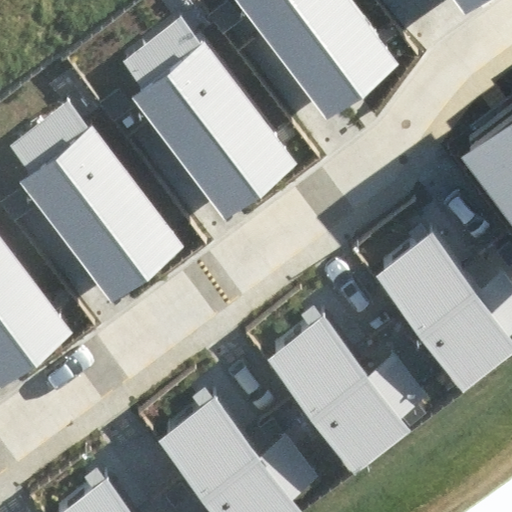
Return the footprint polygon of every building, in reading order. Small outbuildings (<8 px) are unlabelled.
[(402,47),(365,0),(255,0),(335,100),(402,47)] [(299,147),(210,25),(137,77),(226,200),(299,147)] [(511,86),(459,127),(511,196),(511,86)] [(90,110),(18,166),(113,286),(185,230),(90,110)] [(81,308),(0,196),(0,354),(6,362),(81,308)] [(511,334),(511,322),(436,217),(376,260),(458,373),(511,334)] [(413,409),(331,296),(274,336),(355,450),(413,409)] [(273,511),(304,488),(213,371),(154,417),(228,511),(273,511)] [(154,511),(112,454),(50,500),(59,511),(154,511)]
